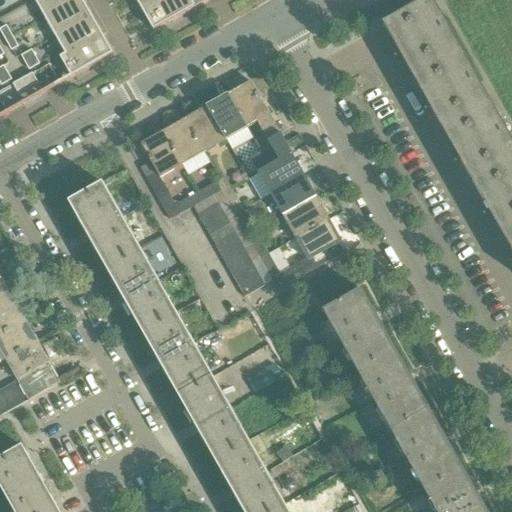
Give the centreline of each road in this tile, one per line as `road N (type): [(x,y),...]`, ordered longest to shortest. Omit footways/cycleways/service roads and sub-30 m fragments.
road 1 (residential): [(511,442),(271,17)]
road 2 (residential): [(0,176),(148,446),(101,474),(96,485),(112,511)]
road 3 (residential): [(0,167),(146,84)]
road 4 (residential): [(146,84),(271,17)]
